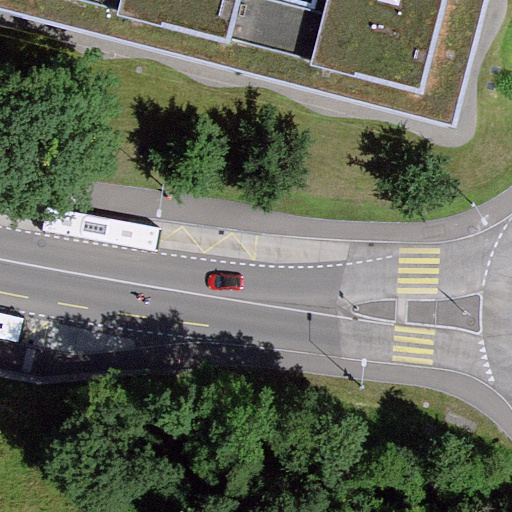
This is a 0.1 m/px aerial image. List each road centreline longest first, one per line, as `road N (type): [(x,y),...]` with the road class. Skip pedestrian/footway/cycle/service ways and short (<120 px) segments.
road 1 (secondary): [(226,299),(414,337),(511,368)]
road 2 (secondary): [(511,272),(226,299)]
road 3 (secondary): [(226,299),(0,258)]
